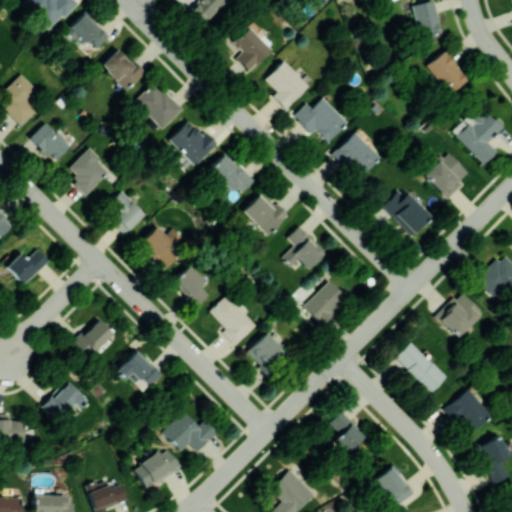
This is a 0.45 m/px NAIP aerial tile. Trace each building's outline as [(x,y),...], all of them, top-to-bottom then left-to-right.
[(75,0),(22,0),(21,2),(48,29),(76,0),(75,0)] [(203,22),(223,0),(190,0),(186,5),(203,22)] [(430,0),(425,0),(409,4),(418,36),(439,30),(430,0)] [(95,47),(107,35),(82,10),(66,25),(82,42),(86,38),(95,47)] [(268,48),(245,26),(230,41),(240,50),(233,57),(247,69),(268,48)] [(142,71),(116,46),(99,64),(124,89),(142,71)] [(444,92),(464,80),(446,49),(425,62),(444,92)] [(262,78),(275,90),(270,95),(283,108),(306,84),(281,59),(262,78)] [(0,102),(20,123),(37,108),(29,99),(37,91),(19,72),(0,90),(0,102)] [(132,99),(160,127),(179,108),(151,80),(132,99)] [(309,106),(304,101),(291,113),(309,132),(313,128),(325,140),(345,121),(320,95),(309,106)] [(482,162),(494,149),(486,141),(501,125),(482,107),(472,117),(467,113),(449,131),(482,162)] [(166,138),(194,165),(213,144),(186,118),(166,138)] [(52,160),(68,144),(44,120),(28,136),(52,160)] [(355,176),(377,156),(353,130),(331,151),(355,176)] [(67,166),(75,174),(70,180),(83,194),(109,169),(87,146),(67,166)] [(445,198),(461,182),(457,178),(465,171),(444,149),(420,172),(445,198)] [(251,179),(222,151),(207,167),(236,195),(251,179)] [(142,212),(119,189),(106,203),(117,214),(110,220),(123,233),(142,212)] [(284,214),(258,189),(239,210),(265,234),(284,214)] [(408,233),(428,215),(404,190),(399,195),(395,190),(380,204),(408,233)] [(0,233),(8,233),(8,216),(0,216),(0,233)] [(305,267),(322,249),(296,224),(284,236),(291,243),(279,256),(289,265),(295,258),(305,267)] [(162,234),(154,225),(137,240),(162,267),(178,253),(170,245),(179,237),(170,227),(162,234)] [(21,283),(47,259),(35,247),(23,258),(17,251),(3,265),(21,283)] [(474,279),(493,297),(498,292),(504,298),(511,290),(511,263),(500,252),(474,279)] [(207,293),(198,283),(203,278),(188,262),(171,279),(194,304),(207,293)] [(300,304),(318,323),(345,298),(327,279),(300,304)] [(433,315),(456,336),(480,310),(458,289),(433,315)] [(206,309),(223,328),(220,331),(232,344),(254,324),(224,292),(206,309)] [(110,332),(97,318),(69,344),(83,358),(110,332)] [(265,373),(285,354),(264,331),(244,350),(265,373)] [(390,356),(425,393),(442,376),(408,340),(390,356)] [(159,373),(136,347),(112,369),(121,378),(126,373),(141,390),(159,373)] [(85,399),(63,378),(38,404),(54,419),(71,401),(77,407),(85,399)] [(465,433),(488,414),(465,387),(442,406),(465,433)] [(158,429),(177,450),(186,442),(193,450),(214,432),(201,418),(194,424),(180,409),(158,429)] [(363,435),(338,409),(326,421),(337,432),(331,439),(344,452),(363,435)] [(0,418),(0,436),(0,440),(22,441),(22,419),(0,418)] [(475,445),(492,482),(506,476),(498,459),(508,454),(498,434),(475,445)] [(131,468),(145,488),(177,465),(163,444),(131,468)] [(372,476),(391,505),(410,494),(392,464),(372,476)] [(275,511),(293,511),(312,492),(287,468),(268,488),(280,499),(272,508),(275,511)] [(124,500),(116,475),(83,485),(91,510),(124,500)] [(63,493),(30,495),(30,511),(70,511),(70,501),(63,502),(63,493)] [(1,496),(0,511),(19,511),(20,496),(1,496)]
